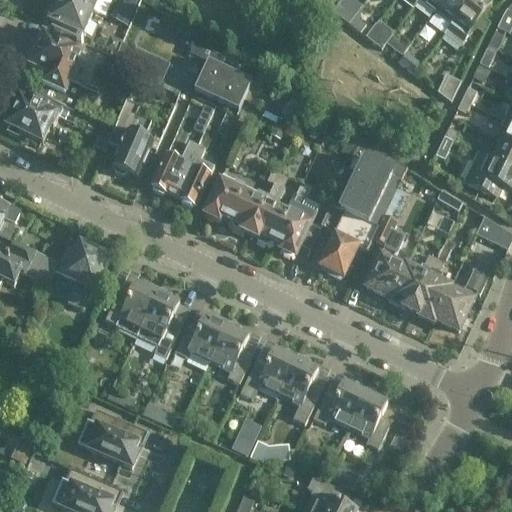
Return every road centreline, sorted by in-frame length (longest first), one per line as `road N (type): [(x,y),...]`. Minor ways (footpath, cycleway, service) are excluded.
road 1 (residential): [(472,388),(0,168)]
road 2 (residential): [(408,511),(472,388)]
